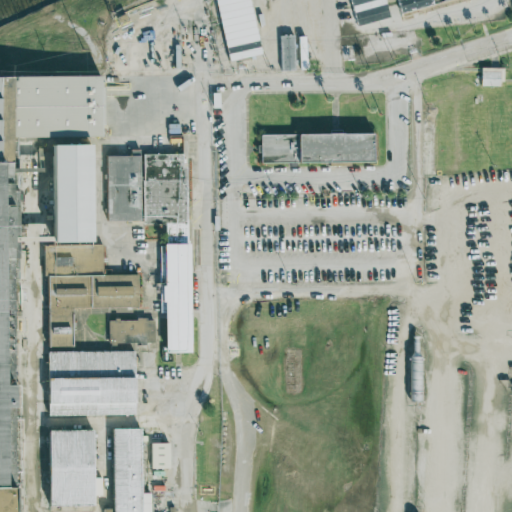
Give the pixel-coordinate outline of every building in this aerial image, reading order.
[(213,0),(226,61),(260,54),(248,0),(213,0)] [(478,86),(500,87),(501,68),(479,67),(478,86)] [(104,70),(0,70),(0,511),(21,511),(21,482),(9,482),(8,241),(16,241),(17,132),(105,132),(104,70)] [(258,135),(259,164),(371,161),(370,132),(258,135)] [(136,308),(136,274),(101,275),(100,245),(89,245),(88,144),(47,144),(48,245),(43,245),(44,347),(70,347),(70,308),(136,308)] [(187,352),(186,166),(181,166),(181,154),(139,154),(139,149),(128,149),(128,155),(104,155),(104,221),(139,221),(139,224),(160,224),(161,352),(187,352)] [(153,342),(152,319),(106,320),(107,343),(153,342)] [(45,352),(45,416),(133,415),(133,351),(45,352)] [(109,428),(110,511),(149,511),(149,493),(138,493),(138,428),(109,428)] [(44,430),(46,506),(90,505),(90,495),(100,495),(100,478),(91,478),(90,429),(44,430)] [(149,469),(167,468),(167,443),(149,443),(149,469)]
